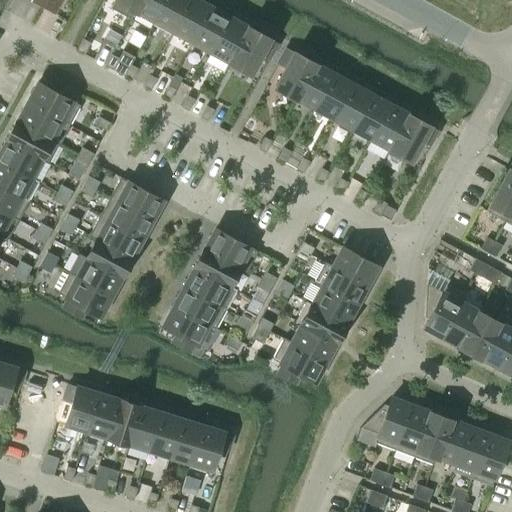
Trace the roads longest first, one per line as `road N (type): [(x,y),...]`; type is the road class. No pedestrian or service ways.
road 1 (residential): [(308,196),(278,250),(115,161),(140,104)]
road 2 (residential): [(510,65),(416,250)]
road 3 (residential): [(140,104),(308,196)]
road 4 (residential): [(404,359),(342,424),(311,511)]
road 5 (residential): [(0,74),(20,39),(140,104)]
road 6 (residential): [(510,65),(390,0)]
road 7 (residential): [(125,511),(0,475)]
road 8 (residential): [(308,196),(416,250)]
